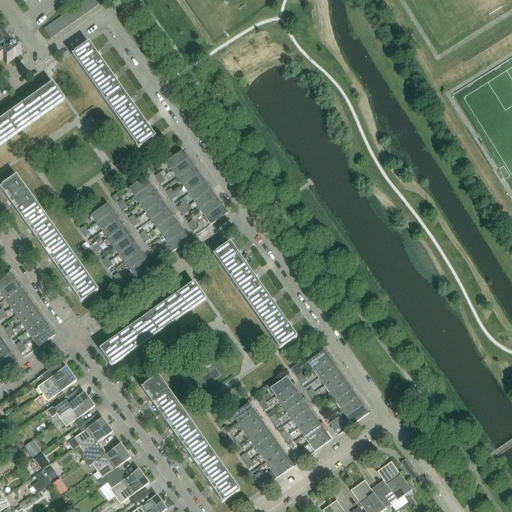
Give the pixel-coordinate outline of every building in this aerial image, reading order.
[(85,0),(82,2),(89,12),(94,8),(88,0),(85,0)] [(95,0),(88,0),(94,8),(99,5),(95,0)] [(84,15),(89,12),(82,2),(77,6),(84,15)] [(79,19),(84,15),(77,6),(73,9),(79,19)] [(68,13),(75,22),(79,19),(73,9),(68,13)] [(70,26),(75,22),(68,13),(63,16),(70,26)] [(63,16),(58,19),(65,29),(70,26),(63,16)] [(53,23),(60,32),(65,29),(58,19),(53,23)] [(55,36),(60,32),(53,23),(49,26),(55,36)] [(50,39),(55,36),(49,26),(43,30),(50,39)] [(11,53),(0,37),(0,60),(2,59),(6,65),(8,64),(12,68),(17,64),(20,62),(22,60),(19,56),(21,55),(16,49),(11,53)] [(88,79),(105,67),(88,43),(71,55),(88,79)] [(105,67),(88,79),(105,102),(122,90),(105,67)] [(29,100),(40,117),(64,100),(52,83),(29,100)] [(122,90),(105,102),(121,126),(138,114),(122,90)] [(5,117),(17,134),(40,117),(29,100),(5,117)] [(138,114),(121,126),(138,149),(155,137),(138,114)] [(0,120),(0,145),(17,134),(5,117),(0,120)] [(188,159),(183,151),(166,163),(172,171),(188,159)] [(172,171),(177,179),(194,167),(188,159),(172,171)] [(194,167),(177,179),(183,187),(199,175),(194,167)] [(183,187),(188,194),(205,183),(199,175),(183,187)] [(0,188),(20,217),(36,205),(16,176),(0,187),(0,188)] [(145,178),(128,189),(134,197),(151,186),(145,178)] [(205,183),(188,194),(194,202),(210,191),(205,183)] [(151,186),(134,197),(140,205),(156,194),(151,186)] [(194,202),(199,210),(216,198),(210,191),(194,202)] [(156,194),(140,205),(145,213),(162,201),(156,194)] [(216,198),(199,210),(205,218),(221,206),(216,198)] [(162,201),(145,213),(151,221),(167,209),(162,201)] [(107,204),(91,216),(97,224),(113,212),(107,204)] [(36,205),(20,217),(40,245),(57,233),(36,205)] [(205,218),(211,226),(227,214),(221,206),(205,218)] [(167,209),(151,221),(156,229),(173,217),(167,209)] [(113,212),(97,224),(102,232),(119,220),(113,212)] [(173,217),(156,229),(162,236),(178,225),(173,217)] [(119,220),(102,232),(108,240),(124,228),(119,220)] [(178,225),(162,236),(167,244),(184,233),(178,225)] [(124,228),(108,240),(113,247),(130,236),(124,228)] [(77,262),(57,233),(40,245),(60,274),(77,262)] [(184,233),(167,244),(173,252),(189,241),(184,233)] [(130,236),(113,247),(119,255),(135,244),(130,236)] [(230,243),(213,255),(229,278),(246,267),(230,243)] [(135,244),(119,255),(124,263),(141,252),(135,244)] [(141,252),(124,263),(130,271),(146,259),(141,252)] [(146,259),(130,271),(135,279),(152,267),(146,259)] [(77,262),(60,274),(81,303),(98,291),(77,262)] [(246,267),(229,278),(246,302),(263,290),(246,267)] [(10,273),(0,280),(0,292),(16,281),(10,273)] [(16,281),(0,292),(0,293),(5,301),(21,289),(16,281)] [(180,293),(170,300),(182,316),(193,308),(205,300),(193,283),(184,290),(181,292),(180,293)] [(21,289),(5,301),(10,308),(27,297),(21,289)] [(263,290),(246,302),(263,326),(279,314),(263,290)] [(27,297),(10,308),(16,316),(32,305),(27,297)] [(156,309),(148,315),(160,332),(171,324),(182,316),(170,300),(161,306),(159,307),(156,309)] [(32,305),(16,316),(21,324),(38,312),(32,305)] [(38,312),(21,324),(27,332),(43,320),(38,312)] [(279,314),(263,326),(279,349),(296,337),(279,314)] [(133,326),(125,332),(136,349),(148,341),(160,332),(148,315),(137,323),(136,324),(133,326)] [(43,320),(27,332),(32,340),(49,328),(43,320)] [(49,328),(32,340),(38,348),(55,336),(49,328)] [(109,343),(99,350),(111,367),(111,366),(125,357),(132,352),(135,349),(136,349),(125,332),(113,340),(109,343)] [(0,350),(0,362),(11,355),(6,347),(0,350)] [(329,360),(324,352),(307,363),(313,371),(329,360)] [(0,362),(0,373),(1,374),(17,363),(11,355),(0,362)] [(305,359),(291,369),(299,381),(304,378),(301,374),(300,368),(307,363),(305,359)] [(329,360),(313,371),(319,379),(335,367),(329,360)] [(37,388),(42,395),(71,374),(66,367),(37,388)] [(335,367),(319,379),(324,387),(340,375),(335,367)] [(48,371),(42,376),(45,380),(51,376),(48,371)] [(71,374),(42,395),(47,402),(76,382),(71,374)] [(340,375),(324,387),(330,395),(346,383),(340,375)] [(161,417),(178,405),(157,376),(141,388),(161,417)] [(286,378),(270,390),(276,398),(292,386),(286,378)] [(346,383),(330,395),(335,402),(351,391),(346,383)] [(292,386),(276,398),(281,406),(297,394),(292,386)] [(351,391),(335,402),(341,410),(357,399),(351,391)] [(60,402),(46,411),(51,419),(50,420),(54,425),(60,421),(89,400),(84,393),(70,403),(66,397),(60,402)] [(60,402),(66,397),(63,393),(57,398),(60,402)] [(297,394),(281,406),(287,413),(303,402),(297,394)] [(357,399),(341,410),(346,418),(362,406),(357,399)] [(89,400),(60,421),(65,428),(94,407),(89,400)] [(303,402),(287,413),(292,421),(308,410),(303,402)] [(181,446),(198,434),(178,405),(161,417),(181,446)] [(249,405),(232,416),(238,424),(254,413),(249,405)] [(362,406),(346,418),(352,426),(368,414),(362,406)] [(9,410),(4,414),(7,418),(12,414),(9,411),(9,410)] [(308,410),(292,421),(298,429),(314,417),(308,410)] [(254,413),(238,424),(244,432),(260,421),(254,413)] [(314,417),(298,429),(303,437),(319,425),(314,417)] [(73,450),(78,446),(108,426),(102,419),(68,443),(73,450)] [(78,427),(84,423),(82,419),(75,423),(78,427)] [(260,421),(244,432),(249,440),(265,428),(260,421)] [(84,423),(78,427),(81,432),(87,427),(84,423)] [(319,425),(303,437),(309,445),(325,433),(319,425)] [(84,461),(102,449),(98,443),(113,433),(108,426),(78,446),(83,453),(80,456),(84,461)] [(265,428),(249,440),(255,448),(271,436),(265,428)] [(325,433),(309,445),(314,452),(330,441),(325,433)] [(202,474),(218,462),(198,434),(181,446),(202,474)] [(271,436),(255,448),(260,456),(276,444),(271,436)] [(283,439),(286,443),(289,447),(294,443),(291,440),(288,436),(283,439)] [(33,442),(24,448),(32,459),(41,453),(33,442)] [(299,451),(296,447),(296,446),(294,443),(289,447),(294,455),(299,451)] [(102,449),(84,461),(88,467),(91,465),(97,472),(126,451),(121,444),(106,454),(102,449)] [(276,444),(260,456),(266,463),(282,452),(276,444)] [(107,484),(121,474),(117,468),(131,459),(126,451),(97,472),(102,479),(103,478),(107,484)] [(282,452),(266,463),(271,471),(287,460),(282,452)] [(241,458),(246,465),(251,462),(245,454),(241,458)] [(40,457),(34,460),(42,470),(47,467),(40,457)] [(287,460),(271,471),(276,478),(277,479),(293,468),(287,460)] [(218,462),(202,474),(222,503),(239,491),(218,462)] [(391,463),(384,468),(404,497),(412,492),(391,463)] [(380,490),(391,505),(397,501),(397,502),(404,497),(384,468),(377,473),(386,486),(380,490)] [(406,472),(412,479),(416,477),(410,469),(406,472)] [(53,470),(46,475),(51,482),(58,477),(53,470)] [(121,474),(107,484),(111,489),(110,491),(115,498),(144,477),(139,470),(125,479),(121,474)] [(271,471),(267,474),(272,482),(276,478),(271,471)] [(144,477),(115,498),(120,505),(149,484),(144,477)] [(45,480),(39,484),(43,490),(49,485),(45,480)] [(59,481),(53,485),(56,491),(62,486),(59,481)] [(357,486),(375,511),(382,511),(385,510),(384,510),(391,505),(380,490),(374,494),(364,481),(357,486)] [(375,511),(357,486),(350,491),(364,511),(375,511)] [(132,504),(139,500),(136,496),(130,500),(132,504)] [(133,511),(148,511),(162,503),(157,496),(133,511)] [(0,511),(9,506),(4,499),(0,501),(0,511)] [(139,500),(132,504),(135,509),(142,504),(139,500)] [(343,511),(336,501),(329,506),(333,511),(343,511)] [(162,503),(148,511),(164,511),(167,510),(162,503)]
